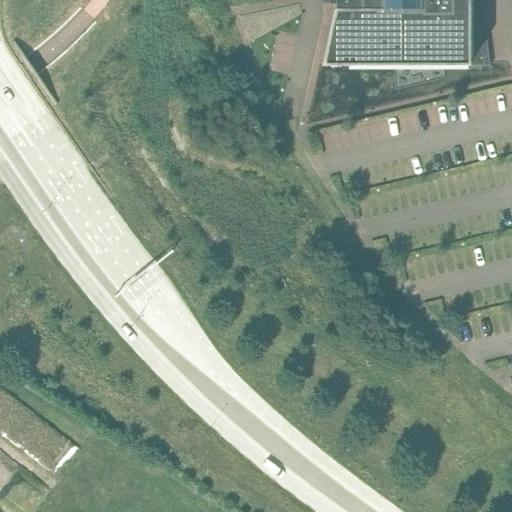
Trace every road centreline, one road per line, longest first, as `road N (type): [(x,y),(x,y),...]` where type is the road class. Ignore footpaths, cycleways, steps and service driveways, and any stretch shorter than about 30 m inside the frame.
road 1 (secondary): [(390,511),(282,429),(197,348),(110,245),(34,135)]
road 2 (secondary): [(0,164),(76,269),(194,400),(333,511)]
